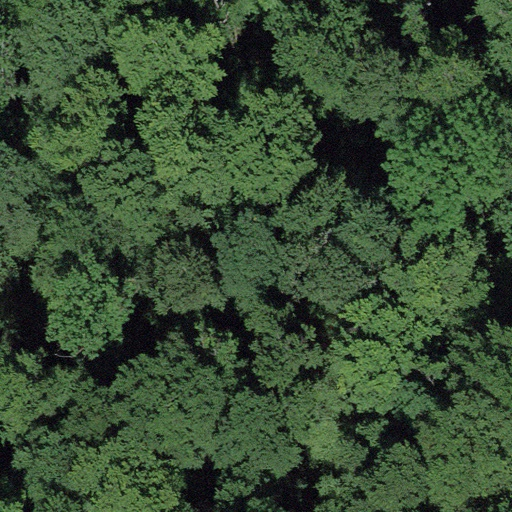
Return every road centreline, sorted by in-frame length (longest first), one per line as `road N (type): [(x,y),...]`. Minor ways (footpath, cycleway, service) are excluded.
road 1 (track): [(0,2),(133,9),(511,147)]
road 2 (track): [(511,275),(104,479)]
